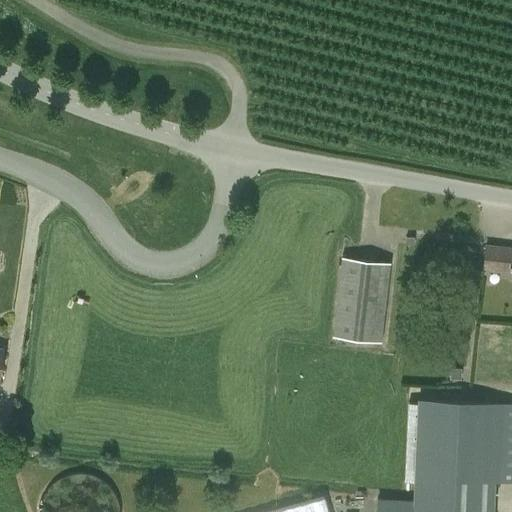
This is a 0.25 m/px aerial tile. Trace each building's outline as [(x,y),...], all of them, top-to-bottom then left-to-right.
[(511,274),(511,245),(485,243),(483,268),(508,271),(508,274),(511,274)] [(332,334),(380,340),(389,260),(342,255),(332,334)] [(450,368),(450,377),(459,378),(460,368),(450,368)] [(408,402),(405,480),(413,481),(413,498),(376,497),(375,511),(494,511),(495,480),(511,481),(511,400),(417,397),(417,402),(408,402)] [(328,511),(324,496),(267,511),(328,511)]
